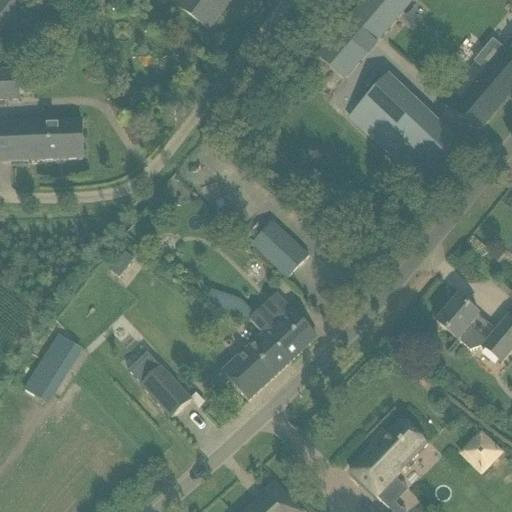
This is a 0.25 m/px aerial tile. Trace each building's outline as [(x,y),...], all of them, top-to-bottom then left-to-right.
[(0,0),(0,33),(25,0),(0,0)] [(168,0),(169,0),(193,18),(208,30),(232,0),(159,0),(165,4),(168,0)] [(365,0),(317,56),(333,69),(345,81),(407,7),(413,0),(365,0)] [(465,97),(452,113),(463,122),(478,135),(479,133),(511,96),(511,95),(511,42),(511,43),(509,41),(502,49),(504,52),(485,74),(475,66),(455,89),(465,97)] [(485,74),(504,52),(502,49),(493,42),(473,64),(475,66),(485,74)] [(0,103),(21,102),(21,98),(20,82),(20,72),(0,72),(0,103)] [(464,150),(450,136),(390,77),(350,120),(426,191),(464,150)] [(20,82),(21,98),(35,98),(34,81),(20,82)] [(0,163),(82,160),(82,122),(0,125),(0,163)] [(138,223),(133,244),(147,248),(153,227),(138,223)] [(287,281),(309,258),(272,224),(251,247),(287,281)] [(125,255),(110,273),(119,281),(134,262),(125,255)] [(511,321),(507,318),(495,332),(457,299),(436,324),(470,353),(480,349),(501,367),(511,353),(511,321)] [(263,336),(289,365),(317,340),(290,311),(276,324),(263,310),(249,323),(262,336),(263,336)] [(263,336),(262,336),(221,374),(248,403),(250,402),(289,365),(263,336)] [(141,387),(171,421),(192,402),(161,368),(161,369),(148,355),(128,373),(141,387)] [(43,365),(26,391),(49,406),(66,379),(43,365)] [(402,421),(351,473),(376,498),(427,446),(402,421)] [(479,439),(463,456),(480,473),(496,456),(479,439)] [(247,511),(297,511),(274,487),(247,511)]
